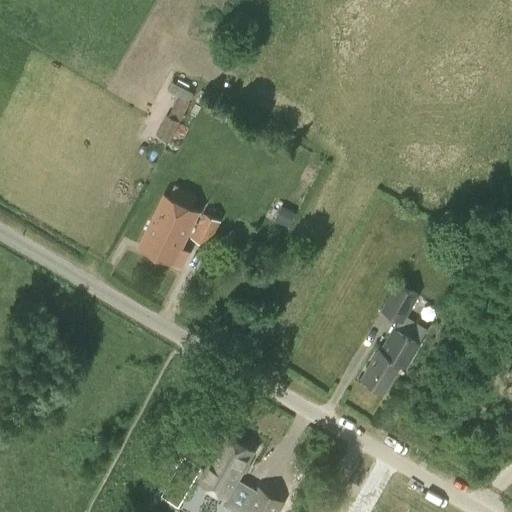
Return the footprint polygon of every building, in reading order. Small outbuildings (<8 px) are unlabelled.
[(169,141),(180,119),(167,113),(156,134),(169,141)] [(187,250),(179,246),(188,229),(195,232),(192,237),(206,244),(218,221),(203,213),(198,224),(193,221),(198,212),(191,208),(197,197),(177,186),(171,197),(165,195),(138,246),(178,266),(187,250)] [(274,220),(289,227),(296,213),(281,205),(274,220)] [(417,299),(395,286),(381,309),(403,322),(417,299)] [(394,326),(380,350),(377,349),(362,377),(385,390),(401,363),(407,366),(421,341),(394,326)] [(206,469),(183,456),(160,496),(175,505),(192,476),(199,480),(199,481),(226,497),(254,450),(226,434),(206,469)] [(259,488),(258,491),(245,511),(274,511),(281,501),(259,488)]
